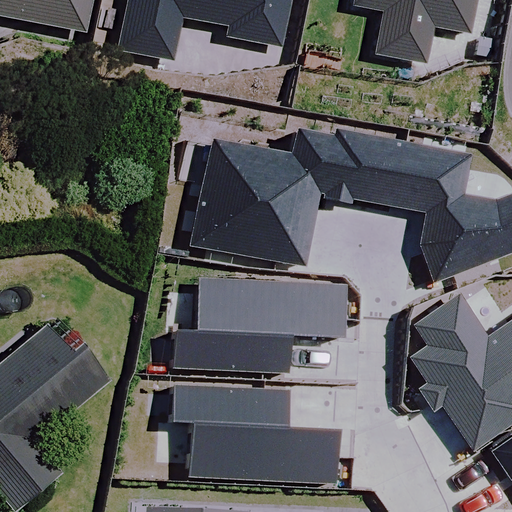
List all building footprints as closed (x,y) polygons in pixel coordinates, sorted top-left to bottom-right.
[(0,0),(0,15),(82,30),(87,0),(0,0)] [(279,46),(287,0),(123,0),(115,49),(171,59),(178,16),(226,24),(224,37),(279,46)] [(352,0),(351,4),(379,10),(371,53),(422,63),(429,24),(465,31),(470,0),(352,0)] [(423,211),(417,244),(432,282),(511,251),(511,194),(494,201),(490,203),(456,196),(463,157),(328,132),(327,139),(290,133),(286,157),(206,142),(187,246),(299,266),(312,197),(346,203),(347,197),(423,211)] [(337,337),(339,287),(192,280),(190,331),(172,330),(170,371),(285,376),(287,334),(337,337)] [(453,296),(406,328),(421,349),(405,360),(422,385),(414,390),(429,411),(438,405),(468,447),(511,416),(511,319),(483,339),(453,296)] [(0,506),(4,511),(10,511),(57,474),(32,444),(101,389),(52,329),(0,371),(0,506)] [(184,478),(332,485),(334,432),(281,430),(283,391),(168,386),(166,424),(186,425),(184,478)] [(511,434),(487,452),(506,479),(511,475),(511,434)]
